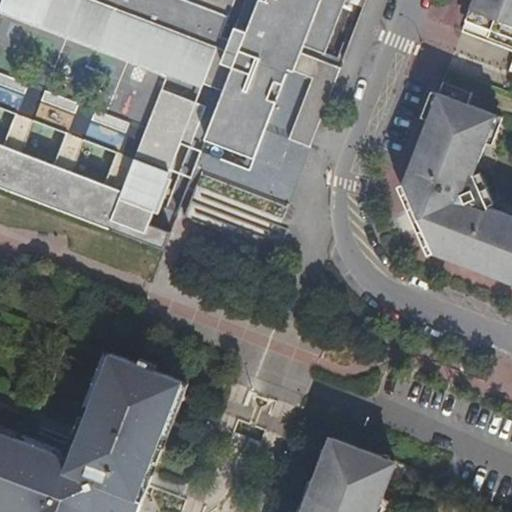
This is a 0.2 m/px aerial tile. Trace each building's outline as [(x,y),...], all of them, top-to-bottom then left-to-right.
[(245,0),(230,39),(221,36),(229,15),(189,0),(3,0),(1,6),(0,8),(202,86),(203,82),(224,90),(206,138),(254,157),(289,69),(299,44),(304,45),(323,52),(343,0),(245,0)] [(195,0),(196,0),(229,13),(234,0),(195,0)] [(511,0),(474,0),(467,18),(511,36),(511,0)] [(302,53),(304,45),(299,44),(289,69),(295,71),(302,53)] [(342,67),(302,53),(295,71),(313,78),(288,139),(311,147),(342,67)] [(0,101),(21,109),(29,84),(0,74),(0,101)] [(190,106),(196,102),(162,89),(136,156),(170,169),(180,143),(182,137),(178,136),(190,106)] [(47,91),(37,119),(71,132),(82,104),(47,91)] [(434,251),(489,273),(511,281),(511,214),(490,206),(475,173),(498,115),(439,92),(404,182),(434,251)] [(207,106),(196,102),(190,106),(178,136),(182,137),(180,143),(190,147),(207,106)] [(0,185),(90,220),(166,250),(168,247),(166,246),(171,232),(149,223),(153,213),(167,176),(169,171),(135,159),(123,191),(0,143),(0,185)] [(171,178),(167,176),(153,213),(158,214),(171,178)] [(132,511),(183,382),(138,364),(112,354),(76,443),(80,445),(75,458),(66,463),(52,458),(54,451),(0,429),(0,511),(132,511)] [(382,498),(396,461),(333,438),(323,464),(319,474),(382,498)] [(376,511),(382,498),(319,474),(304,511),(376,511)]
